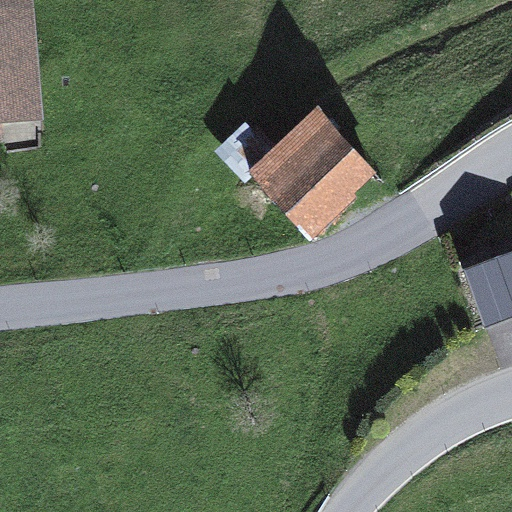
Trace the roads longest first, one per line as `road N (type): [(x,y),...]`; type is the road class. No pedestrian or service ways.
road 1 (unclassified): [(511,172),(398,235),(253,287),(0,312)]
road 2 (unclassified): [(348,511),(400,458),(511,407)]
